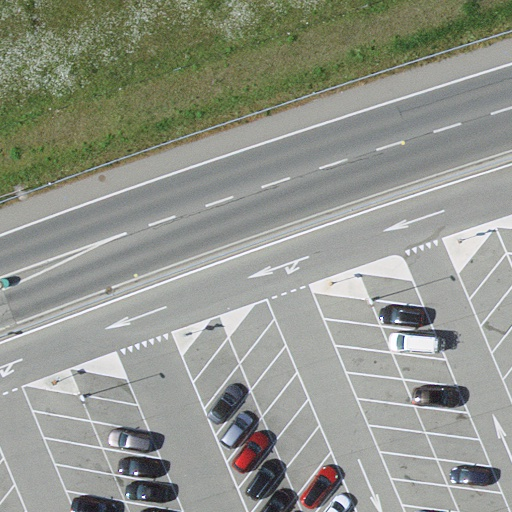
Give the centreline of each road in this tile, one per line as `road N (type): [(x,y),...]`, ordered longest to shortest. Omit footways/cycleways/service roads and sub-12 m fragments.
road 1 (motorway): [(511,108),(125,233),(0,258)]
road 2 (motorway): [(511,351),(11,511)]
road 3 (motorway): [(390,511),(511,476)]
